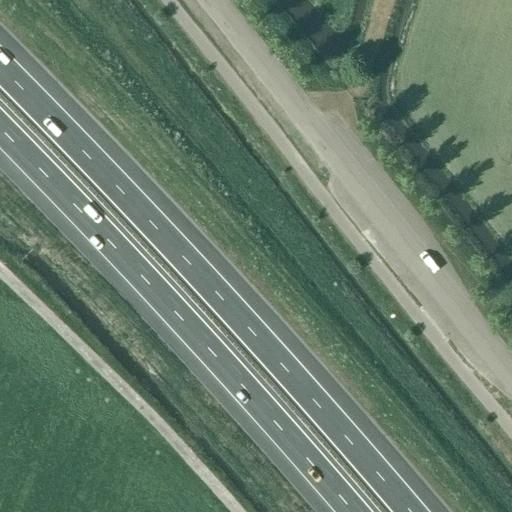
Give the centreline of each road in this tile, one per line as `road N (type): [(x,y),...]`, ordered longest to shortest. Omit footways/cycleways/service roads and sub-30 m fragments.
road 1 (motorway): [(422,511),(198,258),(0,56)]
road 2 (motorway): [(0,137),(347,511)]
road 3 (tertiary): [(511,382),(207,0)]
road 4 (unknown): [(0,275),(229,511)]
